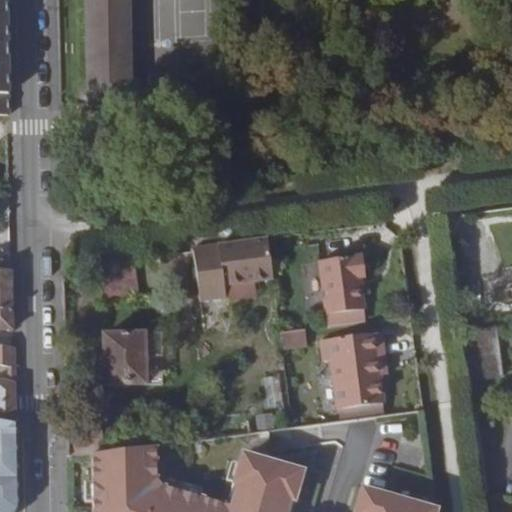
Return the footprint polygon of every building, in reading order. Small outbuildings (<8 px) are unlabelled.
[(0,0),(0,95),(9,95),(6,0),(0,0)] [(85,0),(87,106),(132,105),(129,0),(85,0)] [(229,73),(167,74),(169,104),(218,102),(230,95),(229,73)] [(169,104),(167,74),(150,75),(152,104),(169,104)] [(9,95),(0,95),(0,116),(9,117),(9,95)] [(139,231),(141,252),(162,250),(159,228),(139,231)] [(268,239),(193,249),(200,301),(225,298),(223,285),(273,279),(268,239)] [(318,262),(325,315),(366,310),(362,279),(366,278),(364,256),(318,262)] [(101,269),(105,299),(140,294),(136,264),(101,269)] [(12,272),(0,271),(0,330),(14,330),(12,272)] [(325,315),(327,328),(367,323),(366,310),(325,315)] [(470,383),(503,378),(496,327),(463,332),(470,383)] [(306,331),(280,335),(282,350),(308,346),(306,331)] [(382,333),(321,341),(324,363),(332,362),(338,410),(344,409),(375,405),(385,403),(377,355),(385,354),(382,333)] [(104,335),(105,386),(146,385),(145,357),(163,357),(162,334),(104,335)] [(15,348),(0,345),(0,365),(8,366),(12,367),(13,368),(15,368),(15,367),(15,348)] [(0,380),(0,420),(17,424),(16,384),(16,382),(13,382),(13,383),(8,382),(0,380)] [(375,405),(344,409),(346,422),(377,417),(375,405)] [(17,424),(0,420),(0,480),(19,479),(17,424)] [(67,435),(68,458),(70,457),(105,453),(117,451),(116,444),(106,445),(104,432),(67,435)] [(96,454),(92,511),(441,511),(442,507),(362,484),(353,511),(294,511),(308,468),(242,449),(227,502),(167,484),(160,446),(96,454)] [(0,511),(16,511),(20,509),(19,479),(0,480),(0,511)]
